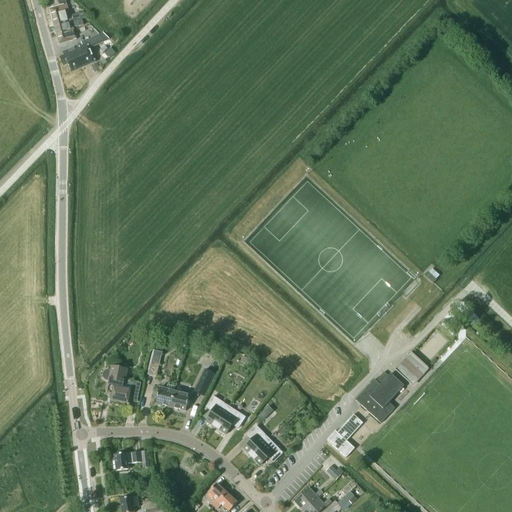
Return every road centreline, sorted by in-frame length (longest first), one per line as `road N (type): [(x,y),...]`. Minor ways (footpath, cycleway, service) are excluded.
road 1 (tertiary): [(77,434),(62,292),(63,128)]
road 2 (residential): [(270,511),(192,443),(166,434),(77,434)]
road 3 (unclassified): [(174,0),(63,128)]
road 4 (tertiary): [(63,128),(34,0)]
